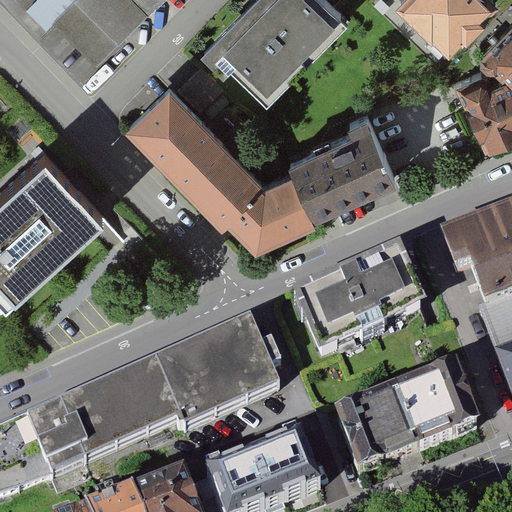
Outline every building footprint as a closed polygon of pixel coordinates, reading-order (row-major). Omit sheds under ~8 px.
[(72,0),(57,15),(111,70),(181,0),(72,0)] [(260,0),(204,58),(225,79),(240,79),(271,109),(352,26),(325,0),(260,0)] [(493,0),(404,0),(399,5),(452,56),(500,6),(493,0)] [(500,79),(465,92),(489,145),(511,135),(511,29),(482,57),(500,79)] [(166,90),(126,129),(222,227),(227,222),(256,253),(401,186),(369,115),(342,128),(347,138),(286,167),(290,175),(262,188),(166,90)] [(99,216),(41,153),(0,190),(0,296),(5,301),(99,216)] [(511,205),(439,233),(455,272),(467,268),(485,315),(511,304),(511,205)] [(400,253),(292,301),(321,364),(428,315),(400,253)] [(248,323),(0,430),(0,502),(177,426),(182,437),(279,394),(270,374),(281,369),(272,346),(260,351),(248,323)] [(511,351),(496,358),(511,397),(511,351)] [(454,369),(335,417),(360,478),(479,430),(454,369)] [(299,440),(207,477),(221,511),(275,511),(321,494),(299,440)] [(200,511),(187,479),(104,511),(200,511)]
